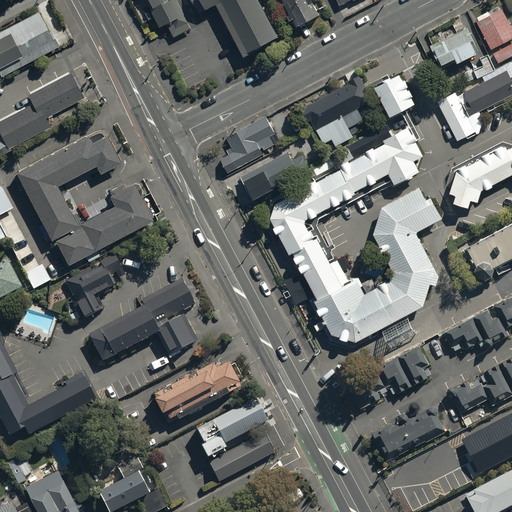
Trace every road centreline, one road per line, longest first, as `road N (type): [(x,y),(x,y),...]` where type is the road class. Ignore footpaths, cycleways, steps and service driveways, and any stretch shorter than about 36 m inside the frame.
road 1 (secondary): [(163,142),(323,444)]
road 2 (unclassified): [(163,142),(433,0)]
road 3 (secondary): [(88,0),(163,142)]
road 4 (residential): [(323,444),(194,511)]
